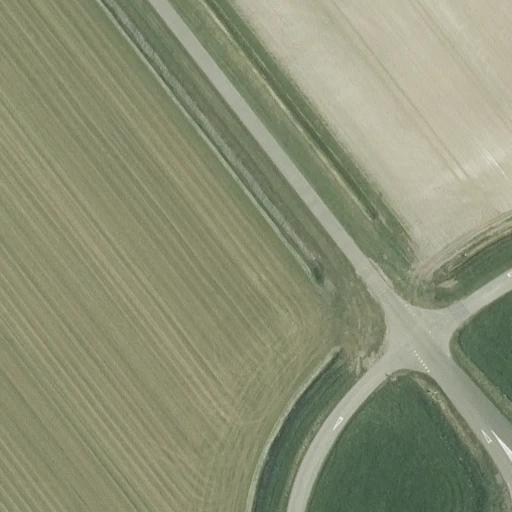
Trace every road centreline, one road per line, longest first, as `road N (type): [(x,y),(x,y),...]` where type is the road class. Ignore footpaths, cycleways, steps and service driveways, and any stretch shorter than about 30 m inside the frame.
road 1 (unclassified): [(415,336),(156,0)]
road 2 (unclassified): [(293,511),(307,458),(347,401),(415,336)]
road 3 (unclassified): [(499,440),(415,336)]
